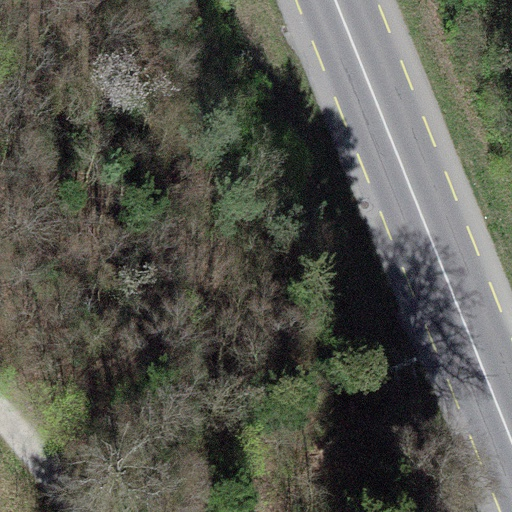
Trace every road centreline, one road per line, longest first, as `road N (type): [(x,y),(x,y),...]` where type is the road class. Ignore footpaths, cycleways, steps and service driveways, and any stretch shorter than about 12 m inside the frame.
road 1 (secondary): [(333,0),(511,441)]
road 2 (track): [(81,511),(0,413)]
